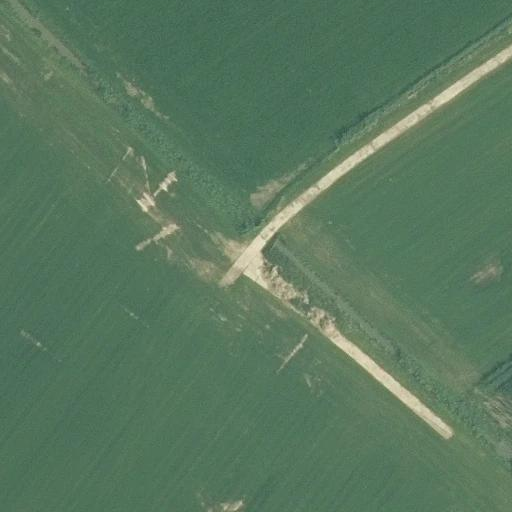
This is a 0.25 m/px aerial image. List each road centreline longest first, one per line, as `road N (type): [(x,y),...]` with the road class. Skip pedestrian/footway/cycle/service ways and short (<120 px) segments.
road 1 (track): [(0,23),(247,259),(275,224),(389,132),(511,49)]
road 2 (track): [(511,493),(247,259),(224,286)]
